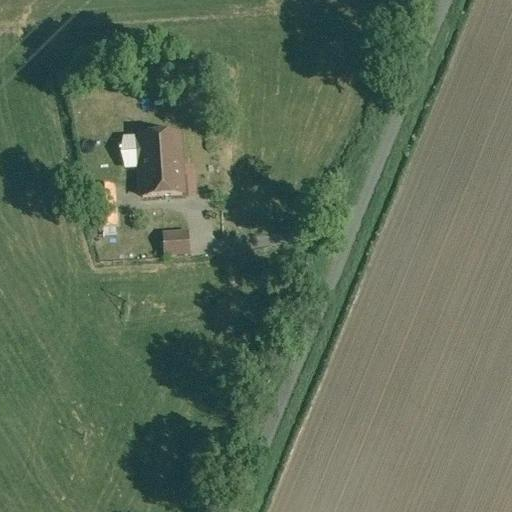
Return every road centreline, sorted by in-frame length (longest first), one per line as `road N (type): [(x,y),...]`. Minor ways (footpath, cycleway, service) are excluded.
road 1 (unclassified): [(445,0),(238,511)]
road 2 (unknown): [(134,78),(432,33)]
